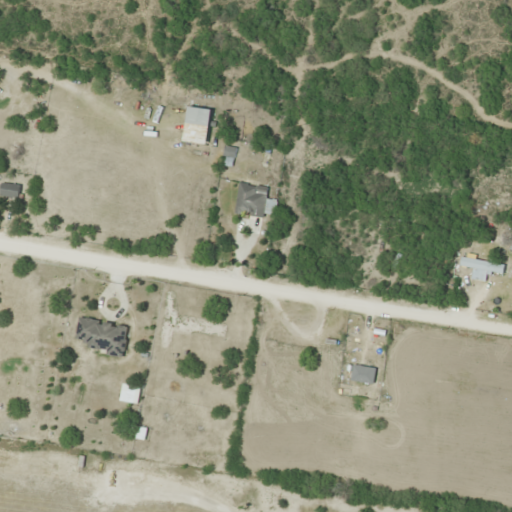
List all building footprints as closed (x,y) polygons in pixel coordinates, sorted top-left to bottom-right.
[(186,123),(209,126),(211,109),(189,106),(186,123)] [(19,185),(0,184),(0,196),(19,198),(19,185)] [(235,214),(264,218),(267,187),(238,184),(235,214)] [(503,273),(504,263),(461,258),(460,268),(503,273)] [(107,348),(107,356),(125,357),(128,324),(79,319),(76,345),(107,348)] [(119,401),(137,404),(140,387),(122,384),(119,401)]
